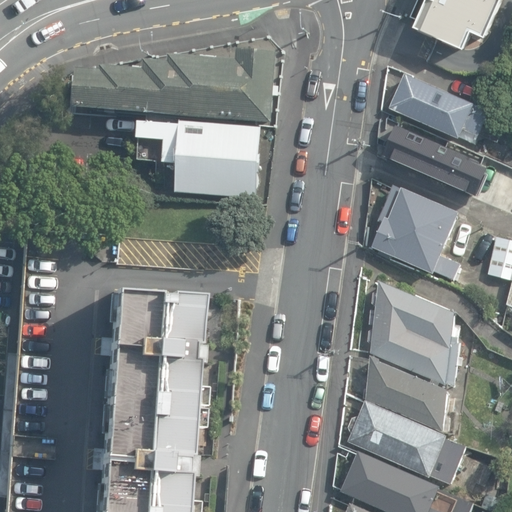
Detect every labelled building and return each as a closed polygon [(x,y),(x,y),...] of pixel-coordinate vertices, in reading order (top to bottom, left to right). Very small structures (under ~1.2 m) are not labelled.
[(419,0),(410,21),(487,48),(503,0),(419,0)] [(85,67),(81,106),(278,123),(284,51),(245,48),(244,60),(178,54),(177,61),(153,59),(152,68),(109,64),(109,70),(85,67)] [(490,108),(404,71),(388,103),(463,138),(466,133),(476,137),(490,108)] [(480,150),(388,109),(373,145),(464,187),(480,150)] [(267,128),(186,120),(185,124),(143,120),(142,138),(168,141),(166,162),(182,163),(180,192),(260,199),(267,128)] [(458,215),(388,190),(371,243),(433,273),(458,215)] [(120,236),(26,229),(17,354),(6,497),(5,511),(196,511),(197,500),(188,499),(191,463),(194,427),(203,427),(206,386),(197,385),(199,353),(203,294),(117,288),(117,274),(120,236)] [(511,278),(511,236),(492,232),(484,274),(511,279),(511,278)] [(451,314),(376,283),(369,350),(446,383),(453,340),(451,314)] [(446,383),(369,350),(363,397),(444,432),(446,383)] [(0,469),(0,496),(6,497),(17,354),(8,353),(0,469)] [(444,432),(363,397),(348,442),(360,447),(430,478),(444,432)] [(433,511),(430,478),(360,447),(337,489),(355,498),(386,511),(433,511)] [(386,511),(355,498),(345,511),(386,511)]
